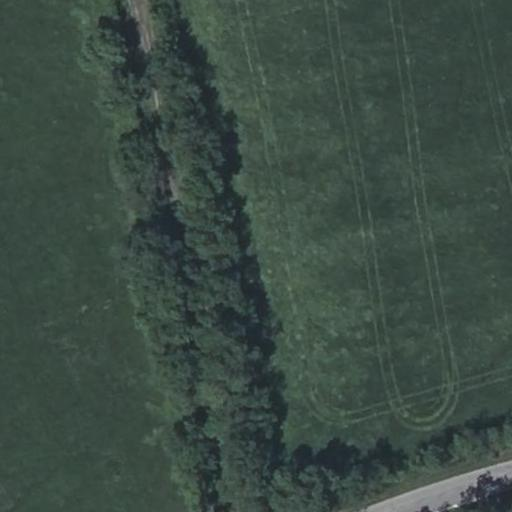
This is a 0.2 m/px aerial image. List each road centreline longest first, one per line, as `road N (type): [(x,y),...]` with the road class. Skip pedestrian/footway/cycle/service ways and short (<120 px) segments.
road 1 (track): [(229,511),(129,0)]
road 2 (tertiary): [(392,511),(511,474)]
